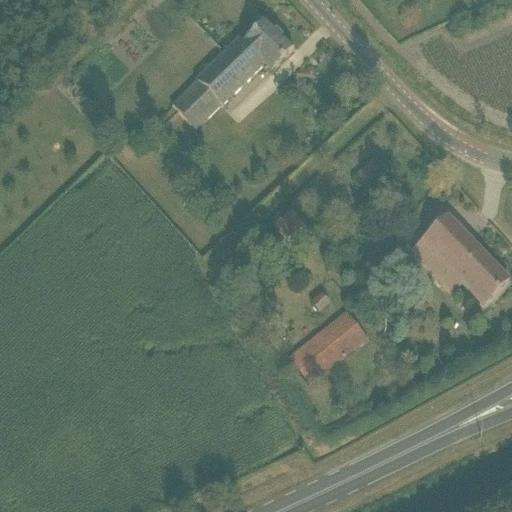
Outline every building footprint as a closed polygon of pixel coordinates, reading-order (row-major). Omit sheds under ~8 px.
[(271,74),(293,52),(265,24),(243,46),(239,42),(171,108),(196,134),(263,67),(271,74)] [(353,178),(366,190),(382,172),(370,160),(353,178)] [(275,227),(292,250),(311,236),(294,213),(275,227)] [(509,284),(447,220),(412,255),(452,296),(462,286),(484,308),(509,284)] [(289,362),(309,387),(366,341),(347,316),(289,362)]
